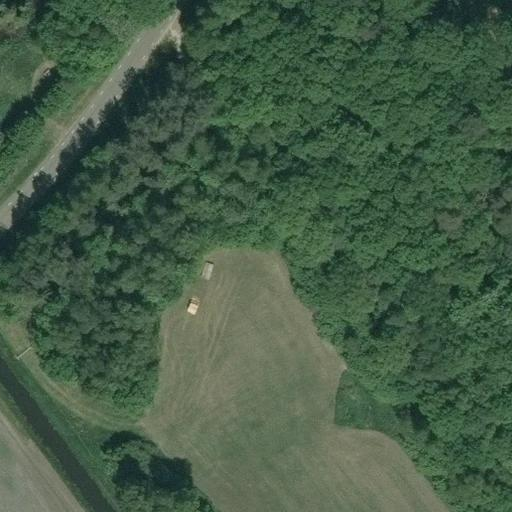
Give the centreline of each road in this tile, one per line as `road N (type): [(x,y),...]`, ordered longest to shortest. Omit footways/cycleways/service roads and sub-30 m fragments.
road 1 (track): [(164,11),(511,491)]
road 2 (unclassified): [(0,220),(172,0)]
